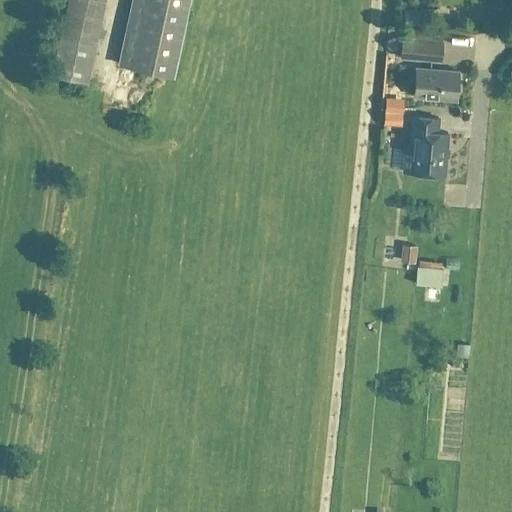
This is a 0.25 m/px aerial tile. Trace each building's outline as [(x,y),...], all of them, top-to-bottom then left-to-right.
[(87,82),(104,0),(67,0),(51,75),(87,82)] [(131,0),(117,65),(173,77),(189,0),(131,0)] [(405,6),(406,19),(436,19),(436,5),(405,6)] [(399,58),(441,62),(443,40),(401,37),(399,58)] [(412,97),(456,101),(459,70),(414,66),(412,97)] [(403,110),(403,97),(385,97),(385,110),(403,110)] [(401,124),(402,111),(385,111),(384,124),(401,124)] [(443,174),(447,132),(437,131),(438,117),(412,115),(410,145),(412,145),(410,171),(443,174)] [(416,268),(416,250),(402,250),(401,267),(416,268)] [(415,284),(441,286),(443,269),(440,269),(441,263),(419,261),(418,266),(417,266),(415,284)]
